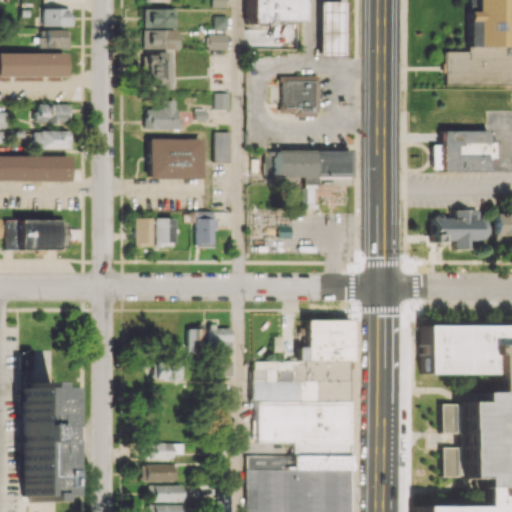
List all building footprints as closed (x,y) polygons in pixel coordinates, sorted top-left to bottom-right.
[(245,0),(245,24),(297,24),(297,0),(245,0)] [(443,84),(511,83),(511,10),(508,11),(508,0),(474,0),(475,11),(467,11),(467,51),(444,51),(443,84)] [(316,2),(316,58),(342,57),(342,2),(316,2)] [(40,26),(69,26),(69,8),(40,8),(40,26)] [(140,27),(173,28),(173,9),(141,8),(140,27)] [(212,29),(226,29),(226,16),(212,15),(212,29)] [(139,48),(173,49),(173,29),(140,29),(139,48)] [(36,48),(67,48),(68,30),(37,30),(36,48)] [(226,49),(226,34),(206,33),(206,49),(226,49)] [(0,76),(64,76),(64,52),(0,52),(0,76)] [(143,53),(144,84),(153,84),(154,89),(167,89),(166,52),(143,53)] [(278,75),(277,114),(316,115),(317,76),(278,75)] [(212,92),(212,109),(227,109),(227,92),(212,92)] [(174,100),(159,100),(159,109),(141,108),(141,128),(174,129),(174,100)] [(67,104),(32,103),(31,122),(67,122),(67,104)] [(67,130),(28,131),(29,148),(67,148),(67,130)] [(486,171),(486,157),(493,157),(493,142),(486,142),(486,131),(438,130),(438,171),(486,171)] [(228,131),(212,131),(211,162),(228,162),(228,131)] [(198,179),(199,139),(145,138),(144,178),(198,179)] [(348,177),(348,151),(264,150),(264,177),(300,177),(300,208),(313,208),(313,177),(348,177)] [(0,177),(65,179),(66,156),(0,155),(0,177)] [(492,213),(492,239),(511,239),(511,208),(505,208),(505,213),(492,213)] [(429,240),(448,241),(448,249),(467,249),(467,239),(486,240),(486,219),(476,219),(476,210),(453,209),(453,217),(430,216),(429,240)] [(192,247),(211,248),(212,211),(193,210),(192,247)] [(149,218),(131,218),(131,246),(149,245),(149,218)] [(170,218),(152,218),(151,246),(170,246),(170,218)] [(0,236),(2,237),(2,249),(62,249),(62,220),(0,219),(0,236)] [(345,511),(346,320),(301,320),(301,347),(294,347),(294,361),(249,361),(249,398),(254,398),(254,442),(291,442),(291,455),(244,455),(243,511),(345,511)] [(229,354),(229,326),(206,327),(206,355),(229,354)] [(202,328),(185,328),(185,351),(202,351),(202,328)] [(416,328),(511,328),(511,488),(492,488),(491,511),(409,511),(409,507),(469,507),(469,480),(432,480),(432,448),(449,448),(449,435),(432,435),(432,404),(466,404),(466,392),(484,392),(484,375),(416,375),(416,328)] [(232,376),(231,360),(216,360),(216,376),(232,376)] [(179,364),(152,365),(153,380),(180,379),(179,364)] [(21,385),(21,500),(39,500),(39,497),(51,497),(51,388),(39,388),(39,385),(21,385)] [(181,443),(142,442),(142,459),(171,459),(171,453),(181,453),(181,443)] [(143,481),(175,480),(175,464),(143,465),(143,481)] [(151,501),(182,501),(182,485),(151,484),(151,501)] [(227,511),(228,490),(215,490),(214,511),(227,511)]
